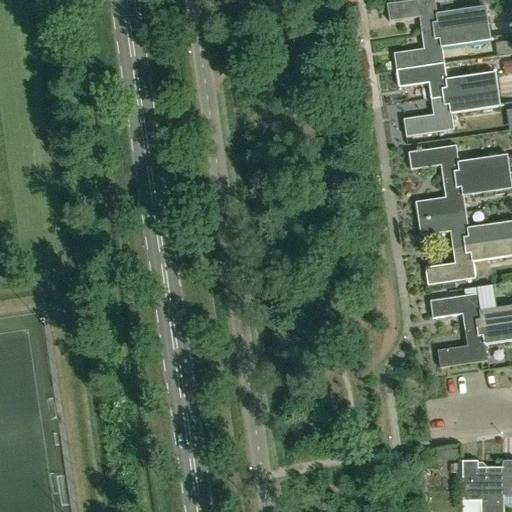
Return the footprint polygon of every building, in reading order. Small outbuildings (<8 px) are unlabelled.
[(422,35),(489,25),(486,8),(437,15),(435,0),(424,0),(387,5),(390,23),(420,19),(422,35)] [(397,72),(445,65),(442,49),(491,42),(489,25),(422,35),(424,51),(394,55),(397,72)] [(431,101),(498,91),(496,74),(447,81),(445,65),(397,72),(399,89),(429,85),(431,101)] [(498,91),(431,101),(434,117),(404,121),(405,129),(406,138),(454,132),(452,115),(500,108),(498,91)] [(443,183),(509,173),(507,156),(458,163),(456,147),(408,154),(411,172),(440,167),(443,183)] [(418,220),(465,213),(463,197),(511,190),(509,173),(443,183),(445,200),(415,204),(418,220)] [(452,249),(511,240),(511,223),(468,230),(465,213),(418,220),(420,238),(450,234),(452,249)] [(511,240),(452,249),(455,265),(425,270),(428,287),(475,280),(473,263),(511,257),(511,240)] [(464,332),(511,324),(511,307),(480,312),(477,296),(430,303),(433,320),(462,316),(464,332)] [(511,324),(464,332),(467,348),(437,352),(440,370),(487,363),(485,346),(511,342),(511,324)] [(502,470),(503,498),(511,497),(511,462),(502,462),(502,470)] [(481,502),(481,508),(481,511),(503,511),(503,498),(502,470),(478,470),(478,463),(462,463),(462,503),(481,502)]
